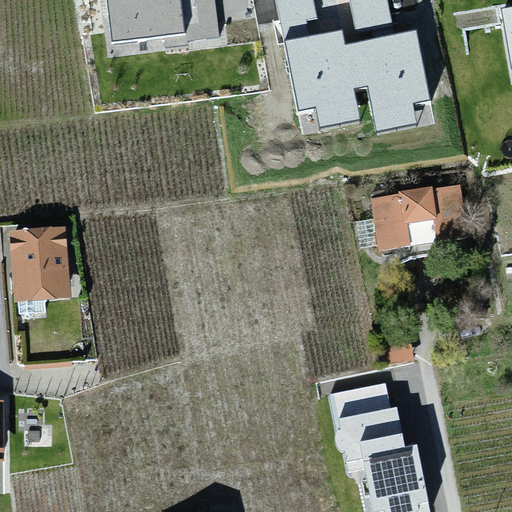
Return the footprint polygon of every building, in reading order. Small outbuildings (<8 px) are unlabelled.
[(206,0),(154,0),(106,5),(111,44),(210,34),(206,0)] [(276,0),(298,111),(315,108),(319,128),(361,120),(355,89),(367,86),(376,131),(416,123),(412,102),(428,99),(414,32),(395,36),(387,0),(276,0)] [(511,13),(501,15),(511,74),(511,13)] [(466,191),(373,205),(381,257),(411,253),(408,234),(435,229),(438,248),(474,242),(466,191)] [(68,232),(11,237),(17,307),(74,302),(68,232)] [(388,387),(333,398),(347,466),(363,462),(372,511),(430,511),(419,453),(402,457),(388,387)]
